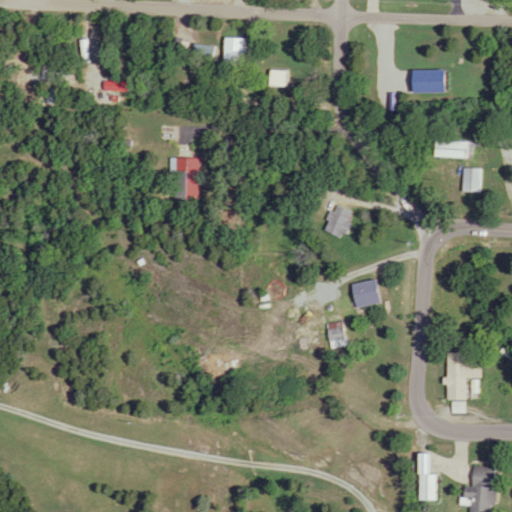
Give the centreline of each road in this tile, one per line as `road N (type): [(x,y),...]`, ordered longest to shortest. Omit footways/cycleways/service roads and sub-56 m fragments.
road 1 (residential): [(511,26),(0,5)]
road 2 (residential): [(511,422),(455,395),(455,335),(471,303),(471,243),(422,205),(374,113),(363,21)]
